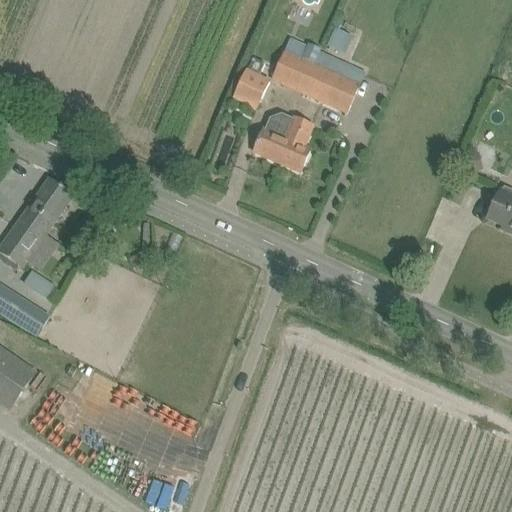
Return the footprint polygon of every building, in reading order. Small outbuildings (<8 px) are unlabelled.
[(345,54),(353,35),(335,27),(327,46),(345,54)] [(292,40),(286,53),(273,81),(348,114),(360,87),(344,80),(351,66),(320,53),(321,50),(308,44),(307,47),(292,40)] [(253,60),(247,72),(235,100),(258,110),(270,83),(259,78),(265,65),(253,60)] [(264,131),(262,136),(255,154),(301,174),(311,151),(304,148),(313,128),(295,120),(286,140),(264,131)] [(480,154),(465,157),(469,175),(484,171),(480,154)] [(0,254),(22,270),(64,211),(74,197),(50,180),(0,251),(0,254)] [(501,191),(494,207),(488,220),(511,231),(511,191),(504,188),(502,192),(501,191)] [(25,287),(48,302),(56,289),(33,275),(25,287)] [(0,286),(0,315),(36,339),(50,318),(0,286)] [(55,293),(50,301),(55,304),(60,296),(55,293)] [(0,402),(11,410),(35,376),(0,351),(0,402)]
